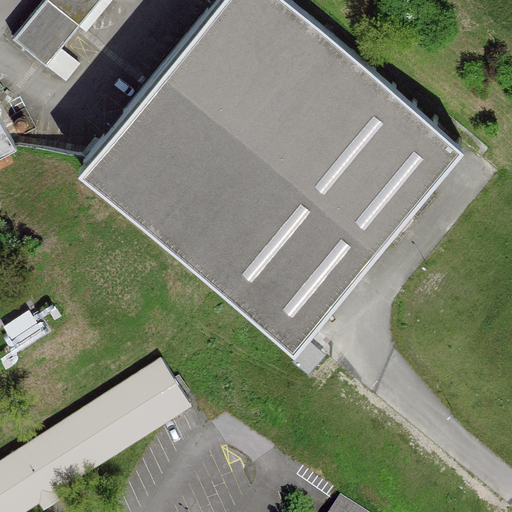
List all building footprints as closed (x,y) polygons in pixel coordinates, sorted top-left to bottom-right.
[(47,0),(18,37),(52,65),(104,0),(47,0)] [(292,0),(218,0),(83,165),(143,214),(296,340),(303,331),(313,318),(461,139),(292,0)] [(0,109),(0,156),(19,146),(0,109)] [(472,153),(458,169),(483,190),(496,174),(472,153)] [(322,325),(313,318),(303,331),(311,338),(322,325)] [(292,361),(309,375),(320,361),(295,341),(289,349),(297,355),(292,361)] [(163,358),(0,463),(0,511),(27,511),(44,501),(49,509),(59,502),(66,498),(61,491),(164,424),(193,407),(163,358)] [(365,511),(340,496),(330,511),(365,511)]
